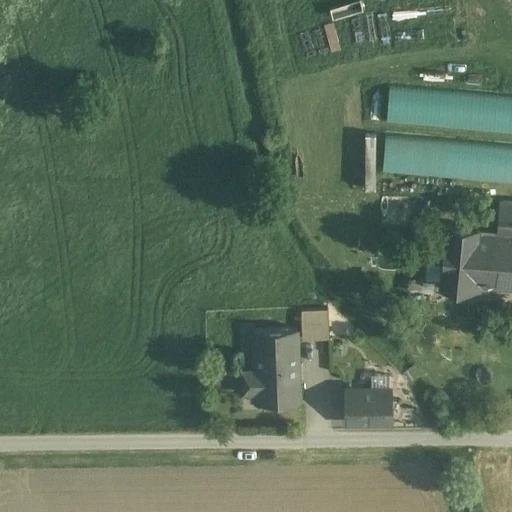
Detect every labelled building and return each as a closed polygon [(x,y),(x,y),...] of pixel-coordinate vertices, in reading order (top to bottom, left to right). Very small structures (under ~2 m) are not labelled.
[(511,98),(391,89),(389,120),(511,129),(511,98)] [(385,170),(511,178),(511,141),(388,134),(385,170)] [(511,201),(499,200),(496,232),(477,230),(472,284),(511,287),(511,201)] [(477,227),(445,224),(440,284),(472,288),(472,284),(477,230),(477,227)] [(328,308),(301,309),(302,339),(329,337),(328,308)] [(296,327),(257,328),(259,367),(241,368),(242,391),(260,391),(260,401),(299,399),(296,327)] [(388,388),(347,388),(348,422),(389,421),(388,388)]
